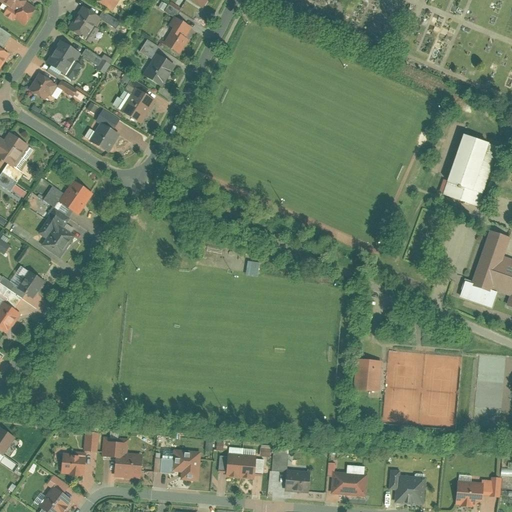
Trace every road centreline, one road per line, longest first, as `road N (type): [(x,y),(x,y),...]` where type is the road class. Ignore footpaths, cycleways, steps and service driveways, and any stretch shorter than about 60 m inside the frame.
road 1 (residential): [(0,384),(137,185)]
road 2 (residential): [(137,185),(234,0)]
road 3 (residential): [(272,505),(108,490),(84,511)]
road 4 (residential): [(356,278),(511,344)]
road 5 (residential): [(137,185),(0,102)]
